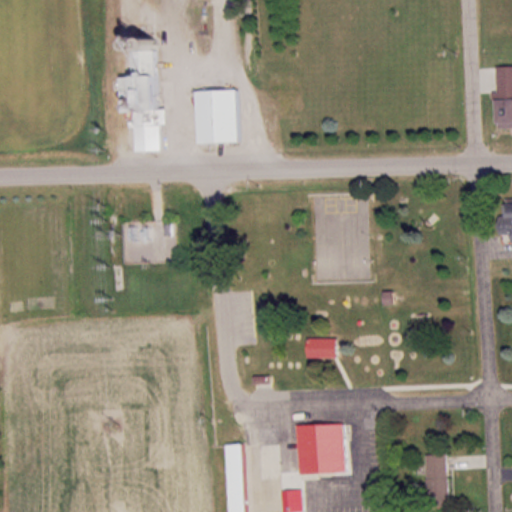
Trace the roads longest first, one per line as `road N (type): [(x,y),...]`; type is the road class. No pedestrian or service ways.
road 1 (residential): [(495,511),(468,0)]
road 2 (residential): [(0,181),(511,163)]
road 3 (residential): [(511,398),(242,405)]
road 4 (residential): [(207,176),(227,374),(242,405)]
